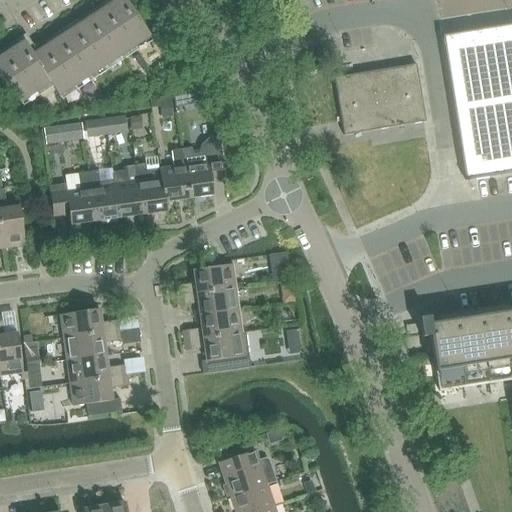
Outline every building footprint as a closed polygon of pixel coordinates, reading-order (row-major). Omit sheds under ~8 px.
[(60,96),(150,37),(125,0),(116,0),(34,54),(26,42),(0,59),(0,71),(21,103),(51,83),(60,96)] [(511,25),(442,37),(465,181),(511,173),(511,25)] [(415,66),(333,80),(343,137),(425,123),(415,66)] [(81,112),(47,115),(52,156),(85,152),(81,112)] [(124,117),(104,120),(107,136),(127,133),(124,117)] [(104,120),(84,123),(87,139),(107,136),(104,120)] [(221,151),(219,137),(211,138),(207,140),(202,145),(200,148),(200,152),(200,154),(192,155),(191,148),(181,149),(189,198),(212,195),(211,185),(225,183),(222,160),(221,151)] [(166,201),(189,198),(181,149),(172,151),(174,167),(160,169),(166,211),(167,211),(166,201)] [(166,211),(160,169),(146,171),(145,164),(135,165),(142,214),(166,211)] [(118,218),(142,214),(135,165),(125,167),(126,172),(113,174),(114,185),(118,218)] [(118,218),(114,185),(100,187),(98,172),(88,173),(95,221),(118,218)] [(95,221),(88,173),(65,176),(66,184),(48,187),(52,218),(69,216),(71,225),(95,221)] [(0,246),(0,249),(25,246),(19,206),(5,208),(2,189),(0,189),(0,246)] [(176,286),(177,297),(234,289),(231,265),(192,270),(192,271),(194,284),(176,286)] [(198,317),(237,312),(234,289),(177,297),(179,306),(197,304),(198,317)] [(63,340),(119,331),(117,321),(99,323),(98,310),(59,316),(63,340)] [(511,311),(430,324),(428,325),(430,337),(435,372),(436,372),(439,392),(511,380),(511,311)] [(184,342),(240,334),(237,312),(198,317),(200,329),(182,331),(184,342)] [(0,377),(21,374),(16,335),(3,337),(0,319),(0,318),(0,377)] [(301,319),(289,319),(289,340),(302,340),(301,319)] [(66,362),(104,357),(102,343),(120,341),(119,331),(63,340),(66,362)] [(201,375),(234,370),(253,368),(251,356),(243,357),(240,334),(184,342),(185,352),(203,349),(205,362),(199,362),(201,375)] [(127,347),(128,363),(147,362),(147,346),(127,347)] [(69,385),(126,377),(124,366),(106,369),(104,357),(66,362),(69,385)] [(119,399),(109,400),(108,389),(127,387),(126,377),(69,385),(72,408),(85,406),(87,417),(121,412),(119,399)] [(130,387),(131,398),(150,395),(149,385),(130,387)] [(47,415),(49,399),(34,398),(33,414),(47,415)] [(230,498),(266,486),(278,482),(271,461),(268,458),(258,461),(255,452),(221,463),(225,475),(222,476),(226,485),(223,486),(226,498),(229,496),(230,498)] [(234,511),(259,511),(273,507),(266,486),(230,498),(234,511)]
